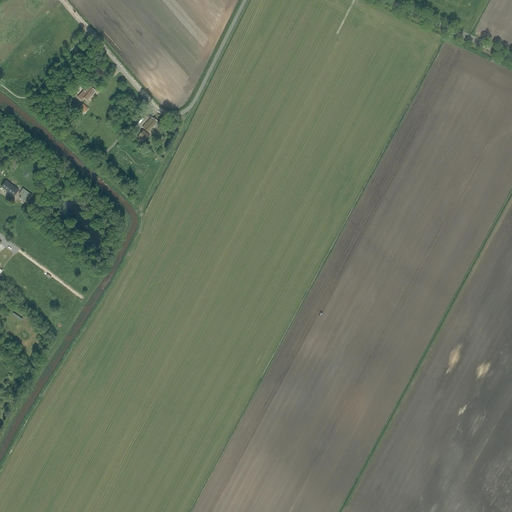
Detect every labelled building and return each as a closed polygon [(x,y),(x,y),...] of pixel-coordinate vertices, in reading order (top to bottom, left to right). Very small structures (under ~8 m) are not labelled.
[(85,91),(79,98),(83,101),(85,99),(88,101),(97,91),(91,86),(86,92),(85,91)] [(85,114),(89,109),(84,104),(79,109),(85,114)] [(150,132),(159,122),(155,118),(154,119),(152,117),(143,126),(150,132)] [(150,136),(144,131),(139,136),(145,141),(150,136)] [(19,190),(6,180),(6,181),(1,187),(14,196),(17,193),(18,191),(19,190)] [(23,188),(19,194),(21,196),(20,198),(26,203),(32,195),(23,188)]
